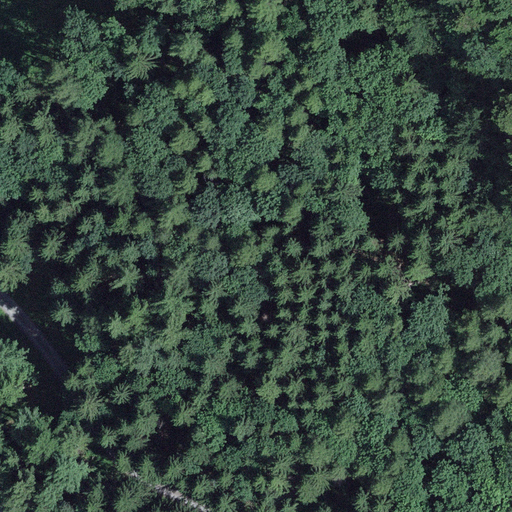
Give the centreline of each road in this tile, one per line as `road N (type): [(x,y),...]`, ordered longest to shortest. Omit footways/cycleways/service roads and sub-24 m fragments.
road 1 (track): [(198,511),(90,460),(0,305)]
road 2 (track): [(511,213),(399,0)]
